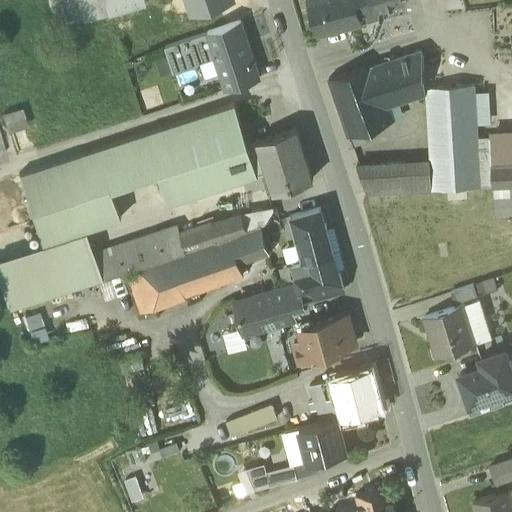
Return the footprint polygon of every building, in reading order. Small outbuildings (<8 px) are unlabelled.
[(112,14),(108,0),(80,0),(88,21),(112,14)] [(145,0),(108,0),(112,14),(147,3),(145,0)] [(224,0),(188,0),(192,11),(211,5),(224,0)] [(224,0),(211,5),(219,28),(242,20),(234,0),(224,0)] [(356,0),(306,0),(317,36),(362,22),(356,0)] [(356,0),(362,22),(378,17),(375,10),(372,0),(356,0)] [(401,2),(400,0),(372,0),(375,10),(401,2)] [(219,28),(210,31),(217,52),(223,70),(229,87),(259,77),(242,20),(219,28)] [(198,59),(217,52),(210,31),(165,46),(168,54),(172,67),(198,59)] [(418,49),(368,66),(380,103),(386,101),(388,105),(424,93),(424,75),(423,75),(423,53),(422,51),(420,49),(418,49)] [(217,52),(198,59),(204,77),(223,70),(217,52)] [(172,67),(168,54),(154,58),(160,76),(173,71),(172,67)] [(394,120),(388,105),(386,101),(380,103),(368,66),(328,79),(348,136),(394,120)] [(426,101),(431,188),(480,185),(477,136),(476,123),(474,91),(474,82),(425,86),(426,101)] [(489,90),(474,91),(476,123),(491,122),(489,90)] [(20,172),(42,240),(89,225),(122,214),(115,186),(162,170),(172,200),(259,172),(249,141),(237,102),(20,172)] [(265,171),(271,191),(313,178),(296,126),(249,141),(259,172),(265,171)] [(511,158),(511,134),(489,135),(491,160),(511,158)] [(480,185),(492,184),(491,160),(489,135),(477,136),(480,185)] [(511,158),(491,160),(492,184),(511,182),(511,158)] [(357,165),(366,190),(425,187),(423,161),(357,165)] [(511,182),(492,184),(493,216),(511,214),(511,182)] [(273,206),(241,212),(247,228),(264,223),(273,209),(273,206)] [(326,226),(321,206),(290,215),(297,242),(302,259),(333,250),(326,226)] [(241,212),(211,222),(216,238),(247,228),(241,212)] [(167,226),(96,248),(104,276),(216,239),(216,238),(211,222),(209,218),(179,227),(178,224),(167,227),(167,226)] [(247,230),(230,236),(237,260),(269,251),(261,224),(247,229),(247,230)] [(334,224),(326,226),(333,250),(341,248),(334,224)] [(96,248),(89,225),(42,240),(0,253),(0,280),(8,307),(104,276),(96,248)] [(241,273),(237,260),(230,236),(217,240),(170,257),(171,258),(185,293),(241,273)] [(292,260),(292,262),(302,259),(297,242),(282,247),(286,262),(292,260)] [(346,266),(341,248),(333,250),(338,269),(346,266)] [(292,262),(298,282),(303,300),(343,288),(338,269),(333,250),(302,259),(292,262)] [(186,296),(185,293),(171,258),(129,272),(136,289),(144,311),(186,296)] [(101,277),(108,299),(136,289),(129,272),(128,269),(101,277)] [(290,304),(303,300),(298,282),(234,301),(242,325),(243,329),(263,324),(264,328),(277,324),(276,320),(293,315),(290,304)] [(450,290),(454,301),(476,293),(473,283),(450,290)] [(478,296),(461,302),(474,339),(475,341),(492,334),(478,296)] [(424,315),(438,352),(474,339),(461,302),(424,315)] [(39,311),(24,316),(28,331),(44,326),(39,311)] [(346,312),(313,322),(315,332),(300,338),(294,340),(299,359),(344,346),(344,344),(356,341),(350,321),(349,322),(346,312)] [(297,327),(300,338),(315,332),(313,322),(297,327)] [(243,329),(242,325),(223,331),(228,350),(247,344),(243,329)] [(469,400),(470,401),(500,391),(511,386),(511,369),(508,356),(505,347),(480,355),(483,364),(460,371),(469,400)] [(333,375),(343,415),(380,405),(370,365),(333,374),(333,375)] [(310,383),(315,400),(317,407),(321,419),(337,415),(338,416),(343,415),(333,375),(310,383)] [(466,401),(470,414),(504,402),(500,391),(470,401),(469,400),(466,401)] [(310,410),(317,407),(315,400),(308,402),(310,410)] [(226,418),(232,434),(278,416),(272,401),(226,418)] [(321,419),(299,424),(308,459),(314,458),(346,449),(338,416),(337,415),(321,419)] [(293,463),(308,459),(299,424),(284,429),(286,436),(284,439),(286,445),(289,446),(293,462),(293,463)] [(511,457),(489,465),(495,481),(511,474),(511,457)] [(308,459),(293,463),(297,476),(318,471),(314,458),(308,459)] [(245,467),(254,488),(270,484),(266,470),(264,462),(245,467)] [(270,484),(297,476),(293,463),(293,462),(266,470),(270,484)] [(246,491),(254,488),(245,467),(237,470),(246,491)] [(135,474),(123,478),(132,500),(144,496),(135,474)] [(358,495),(362,510),(362,511),(396,511),(389,487),(358,495)] [(474,498),(477,511),(511,511),(511,509),(507,490),(474,498)]
